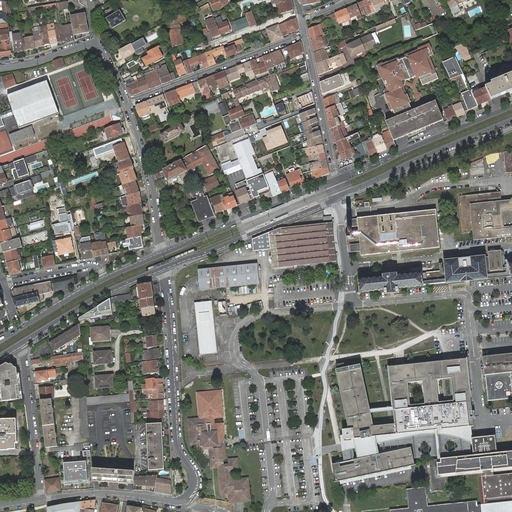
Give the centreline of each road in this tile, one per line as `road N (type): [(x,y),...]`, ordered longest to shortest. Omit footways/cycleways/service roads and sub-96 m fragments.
road 1 (residential): [(161,268),(175,441),(194,475),(192,490),(177,502),(96,493),(41,499)]
road 2 (residential): [(305,35),(126,103)]
road 3 (secondary): [(337,198),(511,119)]
road 4 (secondary): [(511,105),(336,178)]
road 5 (secondary): [(161,268),(337,198)]
road 6 (secondary): [(336,178),(163,253)]
road 7 (secondary): [(19,344),(161,268)]
road 8 (residential): [(41,499),(19,344)]
road 9 (residential): [(126,103),(163,253)]
road 10 (residential): [(305,35),(336,178)]
road 11 (secondary): [(104,278),(0,339)]
